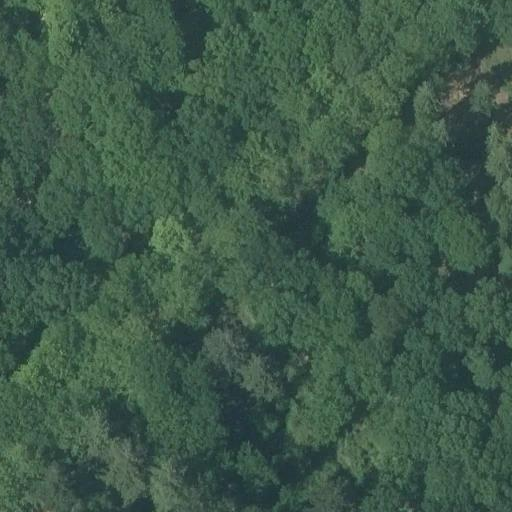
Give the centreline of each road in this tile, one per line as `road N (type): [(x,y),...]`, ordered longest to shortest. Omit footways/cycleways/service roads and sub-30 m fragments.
road 1 (unclassified): [(0,487),(458,0)]
road 2 (track): [(207,265),(34,0)]
